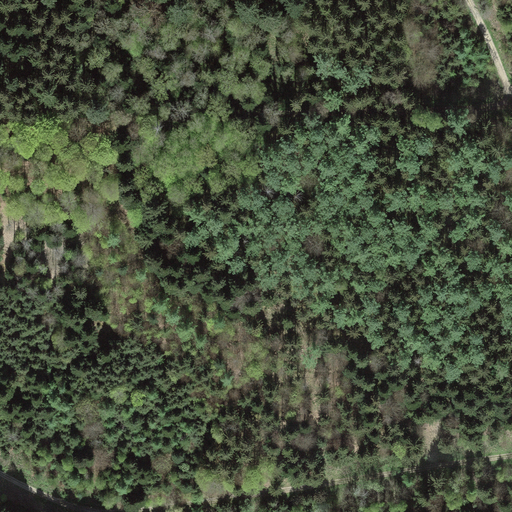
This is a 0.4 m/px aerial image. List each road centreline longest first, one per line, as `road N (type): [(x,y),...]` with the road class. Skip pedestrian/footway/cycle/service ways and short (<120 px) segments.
road 1 (track): [(511,455),(99,511),(37,494),(0,473)]
road 2 (track): [(0,123),(511,105)]
